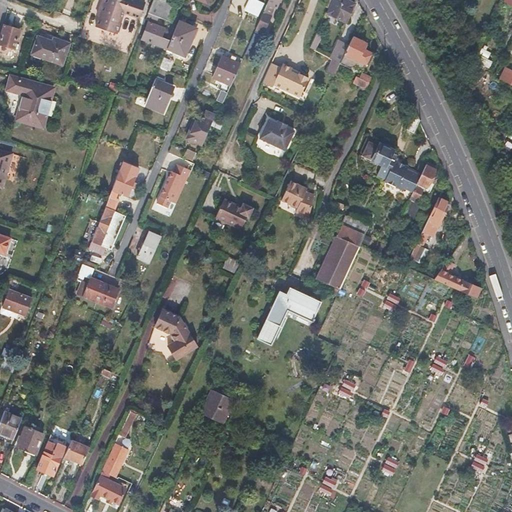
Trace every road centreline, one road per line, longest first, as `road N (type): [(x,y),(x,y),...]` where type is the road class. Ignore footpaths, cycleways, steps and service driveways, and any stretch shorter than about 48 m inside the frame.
road 1 (residential): [(376,0),(454,148),(511,296)]
road 2 (residential): [(226,0),(113,273)]
